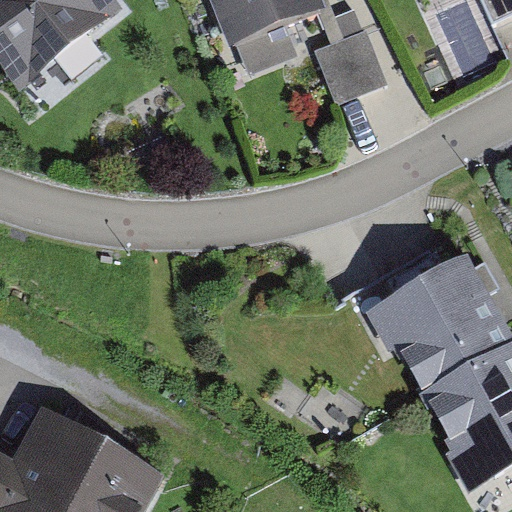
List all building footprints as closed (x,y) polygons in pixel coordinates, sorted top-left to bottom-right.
[(127,1),(125,0),(0,0),(0,56),(25,86),(127,1)] [(210,0),(229,45),(320,8),(316,0),(210,0)] [(511,0),(480,0),(494,32),(511,22),(511,0)] [(387,87),(368,36),(318,55),(337,106),(365,95),(387,87)] [(464,261),(371,310),(472,488),(511,465),(511,347),(498,322),(464,261)] [(22,457),(0,445),(0,510),(3,511),(144,511),(166,471),(46,409),(22,457)]
